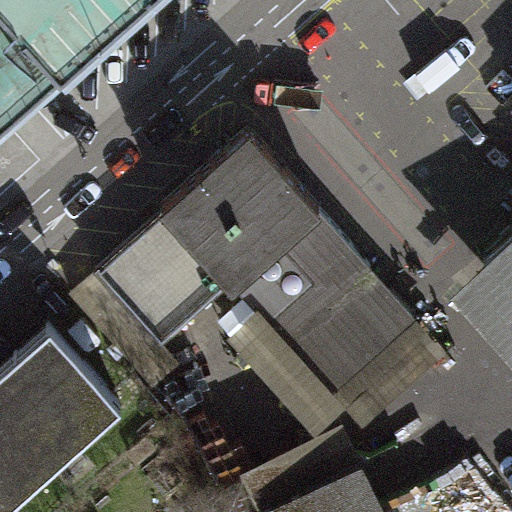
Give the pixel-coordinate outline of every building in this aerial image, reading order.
[(0,0),(0,129),(62,74),(144,0),(0,0)] [(320,203),(250,124),(163,201),(167,205),(97,267),(162,339),(231,277),(234,280),(268,318),(271,315),(336,387),(419,313),(320,203)] [(511,229),(450,283),(511,352),(511,229)] [(51,321),(0,365),(0,507),(122,400),(51,321)] [(393,511),(364,453),(264,502),(268,511),(393,511)]
